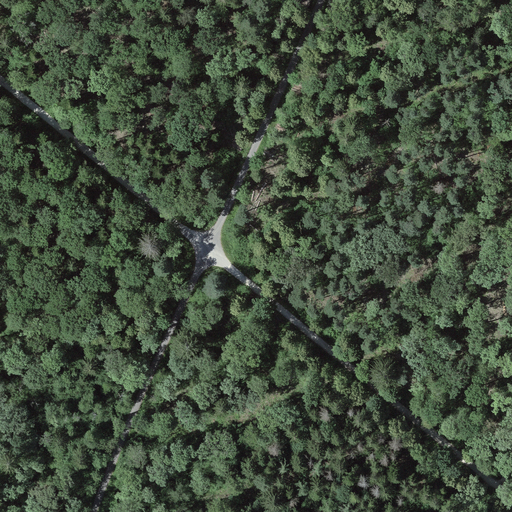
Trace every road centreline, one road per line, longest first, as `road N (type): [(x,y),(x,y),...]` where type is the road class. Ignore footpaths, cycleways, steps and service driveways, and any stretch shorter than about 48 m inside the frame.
road 1 (track): [(490,480),(0,79)]
road 2 (track): [(321,0),(93,511)]
